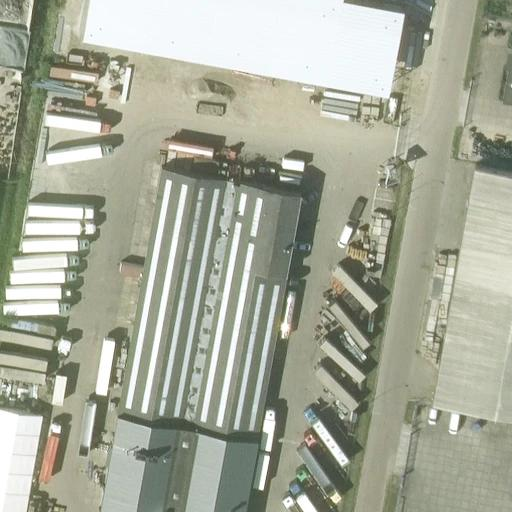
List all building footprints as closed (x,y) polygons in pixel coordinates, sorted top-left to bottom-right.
[(84,0),(78,32),(387,89),(403,4),(382,0),(84,0)] [(511,47),(502,101),(511,102),(511,47)] [(511,170),(475,164),(434,401),(511,414),(511,170)] [(107,511),(241,511),(300,191),(160,166),(97,510),(107,511)] [(0,402),(0,511),(29,511),(45,410),(0,402)]
